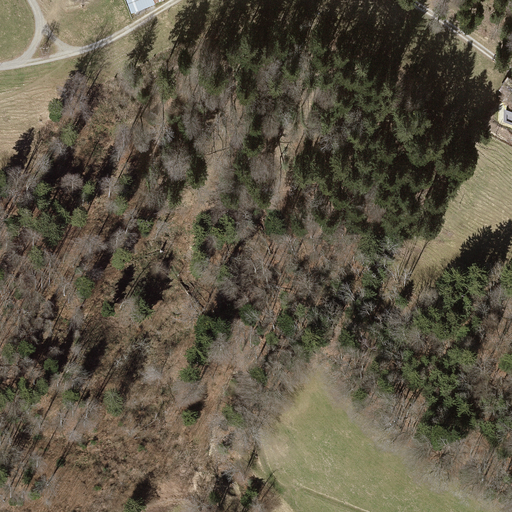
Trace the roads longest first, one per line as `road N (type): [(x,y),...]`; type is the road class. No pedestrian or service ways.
road 1 (track): [(407,0),(511,72)]
road 2 (track): [(68,54),(104,43),(176,0)]
